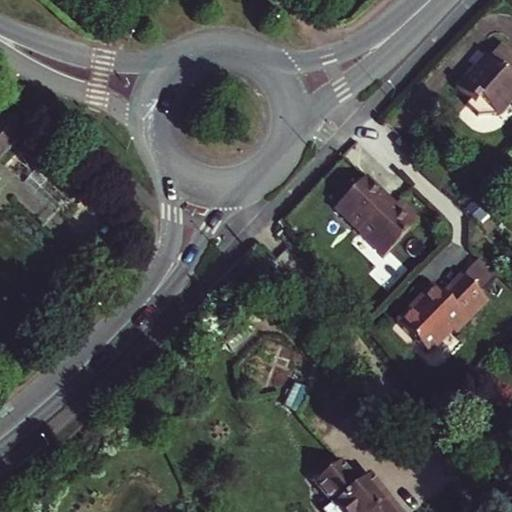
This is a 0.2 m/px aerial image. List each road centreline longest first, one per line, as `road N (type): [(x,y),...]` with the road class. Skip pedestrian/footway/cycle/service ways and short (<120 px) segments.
road 1 (secondary): [(283,148),(310,113),(441,0)]
road 2 (secondary): [(110,339),(178,277),(220,211),(253,178)]
road 3 (secondary): [(162,153),(172,217),(166,255),(110,339)]
road 4 (residential): [(192,53),(103,59),(0,27)]
road 5 (secondary): [(420,0),(330,57),(293,61),(245,51)]
road 6 (residential): [(0,47),(36,74),(132,113),(153,132)]
road 7 (secondary): [(110,339),(0,436)]
